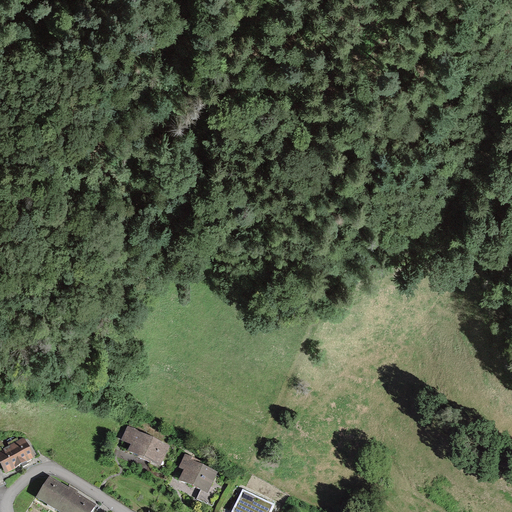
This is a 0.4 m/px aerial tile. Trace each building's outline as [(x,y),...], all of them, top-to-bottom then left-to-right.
[(141,430),(128,424),(121,439),(131,444),(128,450),(160,465),(169,445),(140,431),(141,430)] [(28,461),(36,457),(24,436),(19,438),(18,436),(7,442),(9,445),(3,448),(4,450),(0,451),(0,462),(6,473),(21,465),(22,468),(26,465),(29,464),(28,461)] [(202,463),(185,454),(179,467),(183,469),(178,479),(201,489),(196,498),(212,506),(224,480),(215,476),(217,472),(202,465),(202,463)] [(73,490),(50,476),(37,498),(60,511),(89,511),(95,504),(73,490)] [(232,511),(269,511),(272,508),(242,493),(232,511)]
